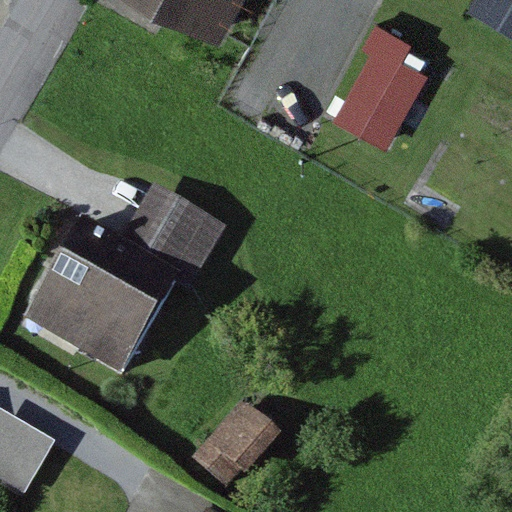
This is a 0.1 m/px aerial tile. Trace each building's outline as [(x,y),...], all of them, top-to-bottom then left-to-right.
[(247,0),(151,0),(223,42),(247,0)] [(511,0),(497,0),(511,8),(511,0)] [(383,7),(336,95),(394,127),(442,39),(383,7)] [(511,46),(500,38),(463,97),(511,127),(511,46)] [(223,229),(163,196),(136,246),(98,224),(46,317),(144,372),(223,229)] [(289,439),(260,413),(216,463),(245,489),(289,439)]
